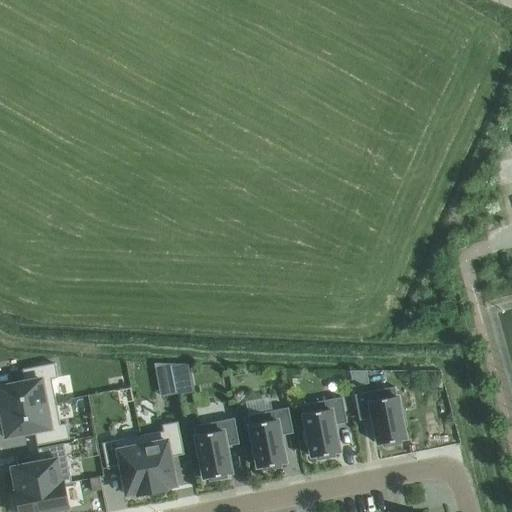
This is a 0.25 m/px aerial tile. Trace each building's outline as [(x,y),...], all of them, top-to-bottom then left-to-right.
[(189,391),(187,362),(172,363),(173,391),(189,391)] [(0,412),(55,402),(50,379),(56,378),(54,364),(22,370),(24,382),(0,387),(0,412)] [(365,371),(349,371),(352,387),(368,384),(365,371)] [(383,444),(383,447),(399,443),(399,440),(404,439),(401,425),(404,425),(401,410),(399,410),(394,387),(354,395),(359,420),(372,418),(377,445),(383,444)] [(341,397),(301,405),(311,458),(317,456),(317,459),(333,456),(333,453),(338,452),(333,425),(346,423),(341,397)] [(55,402),(0,412),(0,423),(1,427),(3,427),(5,437),(34,432),(37,445),(68,439),(65,424),(59,425),(55,402)] [(284,463),(279,436),(292,433),(287,408),(247,416),(257,468),(263,467),(263,470),(279,467),(279,464),(284,463)] [(203,479),(209,478),(209,481),(225,477),(225,474),(230,473),(225,447),(238,444),(233,418),(193,426),(203,479)] [(163,432),(140,436),(151,492),(165,489),(164,487),(175,485),(169,457),(183,454),(177,422),(162,425),(163,432)] [(140,436),(102,443),(107,469),(120,466),(126,495),(136,493),(137,495),(151,492),(140,436)] [(40,462),(11,468),(16,492),(16,493),(62,484),(62,485),(71,483),(63,444),(37,449),(40,462)] [(99,477),(89,479),(91,492),(101,490),(99,477)] [(16,492),(15,492),(18,511),(47,511),(67,508),(62,485),(62,484),(16,493),(16,492)]
